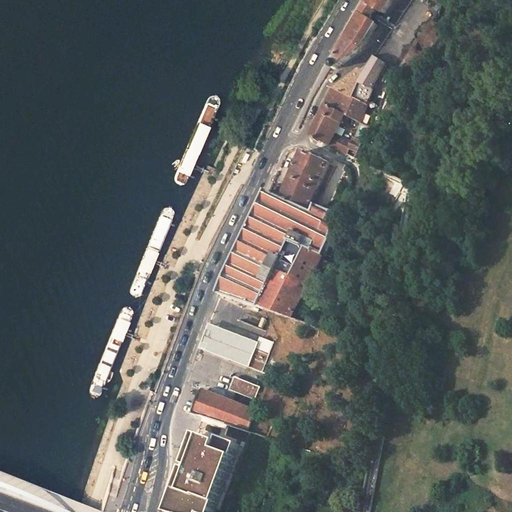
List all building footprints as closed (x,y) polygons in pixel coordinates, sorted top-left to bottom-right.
[(370,0),(348,38),(364,48),(394,0),(370,0)] [(402,66),(442,4),(436,0),(412,0),(375,58),(383,62),(388,66),(398,72),(402,66)] [(453,12),(442,4),(402,66),(398,72),(409,78),(412,77),(416,73),(418,70),(450,20),(451,19),(452,16),(453,14),(453,12)] [(348,38),(334,62),(334,63),(333,65),(333,67),(333,68),(333,69),(335,70),(337,70),(338,69),(339,67),(340,67),(363,50),(364,48),(348,38)] [(373,61),(387,69),(388,66),(383,62),(375,58),(373,61)] [(387,69),(373,61),(364,76),(361,80),(353,76),(335,90),(327,106),(346,115),(360,123),(377,88),(383,76),(387,69)] [(205,105),(174,181),(173,185),(175,188),(179,190),(183,189),(187,187),(218,111),(219,106),(218,101),(216,99),(213,98),(208,101),(205,105)] [(346,115),(327,106),(311,137),(345,153),(347,148),(350,142),(335,134),(346,115)] [(361,141),(353,137),(350,142),(347,148),(356,152),(361,141)] [(330,163),(305,151),(284,198),(309,210),(312,203),(331,163),(330,163)] [(269,192),(263,204),(268,206),(274,194),(269,192)] [(284,198),(274,194),(268,206),(263,204),(227,279),(221,296),(294,319),(307,292),(327,249),(331,241),(333,235),(339,214),(312,203),(309,210),(284,198)] [(161,213),(130,288),(129,293),(131,296),(135,298),(138,297),(142,295),(174,219),(175,213),(174,209),(172,206),(169,206),(163,208),(161,213)] [(120,314),(89,389),(88,393),(90,396),(94,398),(98,398),(102,395),(133,319),(134,314),(133,309),(131,307),(128,307),(122,309),(120,314)] [(212,324),(203,350),(250,367),(260,342),(212,324)] [(273,341),(262,337),(260,342),(250,367),(261,371),(273,341)] [(258,387),(236,378),(231,390),(254,399),(258,387)] [(258,411),(203,391),(193,415),(203,418),(239,429),(250,432),(258,411)] [(203,418),(168,511),(208,511),(239,429),(203,418)]
